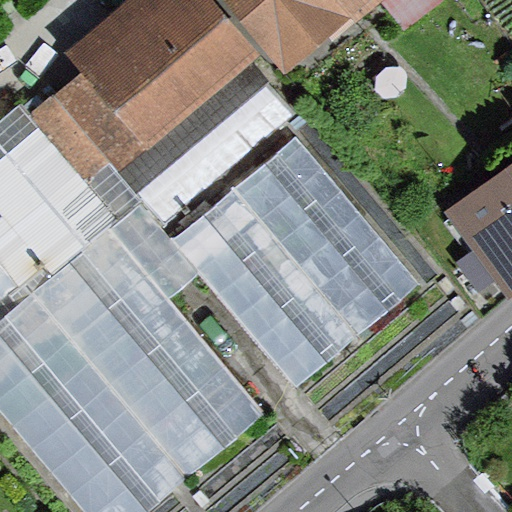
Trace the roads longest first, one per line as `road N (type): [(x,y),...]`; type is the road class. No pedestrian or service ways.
road 1 (residential): [(401,423),(511,327)]
road 2 (residential): [(299,511),(401,423)]
road 3 (residential): [(487,511),(401,423)]
